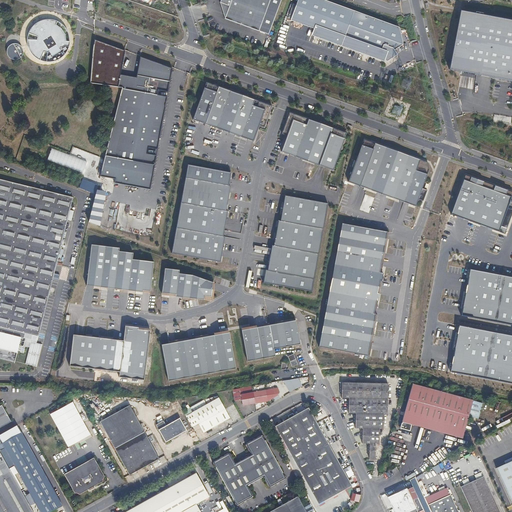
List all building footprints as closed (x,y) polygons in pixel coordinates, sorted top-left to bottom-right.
[(220,0),(220,3),(220,5),(224,19),(259,31),(270,0),(220,0)] [(398,52),(399,48),(399,47),(402,45),(403,45),(399,27),(323,0),(297,0),(290,20),(314,29),(311,35),(364,54),(387,61),(397,54),(398,54),(398,52)] [(511,20),(460,11),(454,44),(453,49),(449,70),(511,82),(511,20)] [(66,41),(65,34),(62,29),(56,25),(58,22),(57,21),(51,20),(44,20),(39,22),(34,26),(30,31),(29,34),(38,37),(37,41),(28,40),(28,43),(30,50),(35,56),(41,59),(48,61),(55,60),(61,57),(66,51),(69,45),(69,41),(66,41)] [(125,51),(95,39),(91,79),(122,86),(100,176),(115,179),(115,183),(149,189),(156,156),(147,154),(148,147),(156,149),(167,96),(158,95),(158,90),(167,92),(172,68),(139,57),(135,77),(120,73),(125,51)] [(18,60),(20,58),(22,56),(23,54),(23,51),(22,48),(21,46),(19,45),(16,44),(13,44),(11,45),(9,47),(7,49),(7,52),(7,55),(8,57),(10,59),(13,60),(15,60),(18,60)] [(207,82),(193,119),(253,141),(259,125),(264,127),(272,106),(207,82)] [(394,104),(392,113),(400,116),(403,107),(394,104)] [(333,170),(347,133),(289,113),(282,133),(287,135),(281,152),(333,170)] [(428,162),(364,139),(348,182),(415,206),(418,199),(423,201),(427,190),(422,188),(429,170),(428,162)] [(188,165),(172,253),(220,262),(225,236),(223,236),(227,211),(226,211),(230,186),(228,185),(231,173),(188,165)] [(511,195),(511,192),(465,175),(450,214),(505,234),(511,214),(511,209),(507,208),(511,195)] [(0,178),(0,347),(17,352),(20,340),(24,341),(25,339),(25,337),(22,336),(23,332),(38,336),(73,197),(0,178)] [(89,222),(98,224),(106,192),(97,190),(89,222)] [(311,292),(328,204),(285,195),(280,221),(279,221),(274,246),(272,245),(267,271),(266,270),(263,283),(311,292)] [(371,204),(374,198),(368,195),(365,202),(371,204)] [(389,232),(342,223),(319,347),(369,356),(377,315),(375,314),(383,273),(381,273),(389,232)] [(91,244),(86,285),(142,292),(142,290),(149,291),(153,262),(132,259),(133,253),(118,251),(119,248),(91,244)] [(168,294),(167,295),(210,301),(212,282),(193,275),(178,274),(179,270),(164,269),(161,293),(168,294)] [(511,277),(469,269),(460,315),(511,325),(511,277)] [(250,329),(241,330),(247,361),(275,356),(273,349),(300,344),(295,320),(256,328),(256,326),(249,327),(250,329)] [(126,338),(76,333),(72,365),(122,371),(122,374),(146,377),(153,329),(140,328),(140,325),(128,324),(126,338)] [(511,336),(459,326),(449,372),(511,384),(511,336)] [(36,342),(38,336),(23,332),(22,336),(25,337),(25,339),(30,340),(36,342)] [(214,335),(161,345),(168,381),(235,369),(229,332),(223,333),(222,332),(213,333),(214,335)] [(36,342),(30,340),(24,362),(36,365),(41,343),(36,342)] [(287,356),(291,366),(297,364),(294,354),(287,356)] [(298,377),(283,380),(290,392),(303,386),(298,377)] [(252,392),(254,403),(260,402),(266,400),(279,392),(276,381),(251,386),(252,392)] [(483,401),(413,381),(400,426),(410,429),(412,422),(463,436),(469,416),(478,418),(483,401)] [(341,384),(340,399),(348,400),(347,415),(355,415),(354,430),(362,430),(361,445),(369,445),(369,460),(375,460),(376,445),(379,446),(379,430),(383,431),(383,415),(386,416),(387,385),(341,384)] [(252,392),(251,386),(237,388),(240,394),(252,392)] [(237,388),(227,390),(234,403),(241,399),(242,405),(254,403),(252,392),(240,394),(237,388)] [(217,398),(185,416),(192,427),(197,424),(202,434),(229,419),(217,398)] [(71,402),(50,414),(67,445),(88,433),(71,402)] [(3,406),(0,407),(0,428),(12,422),(3,406)] [(130,406),(100,423),(130,475),(160,458),(130,406)] [(280,423),(277,425),(276,425),(315,497),(325,492),(328,498),(338,492),(335,487),(349,479),(309,407),(296,414),(294,412),(289,415),(290,417),(280,423)] [(177,415),(164,422),(161,418),(154,422),(165,442),(186,430),(177,415)] [(50,511),(62,505),(22,433),(1,444),(39,511),(50,511)] [(230,452),(213,461),(238,504),(254,495),(248,484),(264,475),(270,486),(286,477),(262,433),(246,442),(252,453),(236,462),(230,452)] [(333,436),(328,439),(331,445),(336,442),(333,436)] [(403,465),(406,449),(395,447),(391,461),(403,465)] [(33,511),(0,453),(0,511),(33,511)] [(93,457),(64,475),(76,497),(103,482),(104,477),(93,457)] [(511,460),(495,468),(511,503),(511,460)] [(124,511),(201,511),(197,504),(210,496),(196,472),(124,511)] [(499,511),(483,476),(461,487),(472,511),(499,511)] [(352,485),(349,479),(335,487),(338,492),(352,485)] [(407,488),(389,497),(395,511),(416,511),(417,511),(412,500),(417,498),(412,486),(407,489),(407,488)] [(424,498),(430,511),(458,511),(447,488),(424,498)] [(325,492),(315,497),(319,503),(328,498),(325,492)] [(270,511),(307,511),(299,496),(270,511)]
